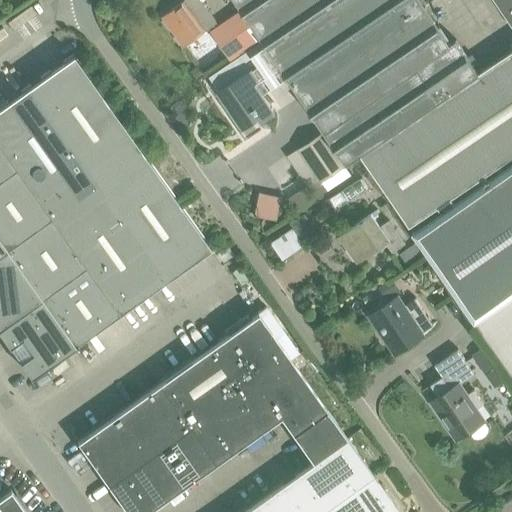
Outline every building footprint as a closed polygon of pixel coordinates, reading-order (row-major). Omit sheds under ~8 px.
[(185,0),(184,1),(161,18),(183,48),(213,26),(217,23),(200,0),(185,0)] [(236,0),(267,45),(288,77),(345,164),(359,154),(409,226),(438,206),(441,211),(454,202),(451,197),(511,155),(511,0),(498,0),(510,16),(511,19),(511,46),(476,72),(470,64),(455,42),(453,40),(449,42),(420,0),(236,0)] [(237,13),(211,31),(230,59),(256,41),(237,13)] [(258,66),(218,93),(242,127),(267,110),(271,115),(273,113),(261,95),(288,77),(267,45),(250,56),(258,66)] [(63,61),(25,89),(63,143),(94,186),(142,151),(73,54),(63,61)] [(205,75),(198,64),(190,70),(197,80),(205,75)] [(25,89),(0,106),(0,146),(15,168),(50,217),(58,211),(63,207),(94,186),(63,143),(25,89)] [(307,186),(288,198),(297,211),(351,175),(344,165),(343,166),(321,134),(298,150),(319,182),(309,189),(307,186)] [(0,178),(15,168),(0,146),(0,178)] [(142,151),(94,186),(162,282),(210,248),(142,151)] [(511,163),(412,233),(475,322),(509,298),(511,296),(511,163)] [(0,252),(45,220),(50,217),(15,168),(0,178),(0,252)] [(362,177),(329,199),(336,210),(369,188),(362,177)] [(58,211),(50,217),(63,236),(85,266),(119,314),(162,282),(94,186),(63,207),(58,211)] [(258,192),(253,216),(276,221),(281,197),(258,192)] [(371,214),(339,237),(357,264),(389,242),(396,251),(405,245),(403,241),(389,221),(380,227),(371,214)] [(305,215),(292,224),(301,237),(311,230),(312,225),(305,215)] [(45,220),(0,252),(0,325),(7,321),(41,297),(63,281),(85,266),(63,236),(50,217),(45,220)] [(407,263),(421,253),(414,243),(400,253),(407,263)] [(227,246),(216,253),(222,262),(233,254),(227,246)] [(63,281),(41,297),(58,321),(63,329),(75,345),(108,321),(119,314),(85,266),(63,281)] [(378,287),(386,299),(397,292),(388,279),(378,287)] [(374,299),(370,292),(362,298),(366,304),(374,299)] [(511,296),(509,298),(475,322),(511,374),(511,296)] [(7,321),(0,325),(0,334),(30,377),(63,353),(75,345),(63,329),(58,321),(41,297),(7,321)] [(397,299),(368,318),(370,321),(376,330),(379,329),(395,353),(422,335),(420,332),(426,328),(431,325),(433,324),(425,313),(415,298),(414,299),(409,302),(403,306),(397,299)] [(246,321),(158,383),(189,427),(215,463),(279,417),(292,434),(326,410),(262,321),(257,314),(246,321)] [(482,348),(472,355),(485,374),(495,367),(482,348)] [(442,376),(429,385),(433,391),(437,397),(430,402),(440,416),(442,415),(458,439),(469,431),(473,437),(474,438),(479,438),(482,438),(485,435),(487,433),(488,428),(487,427),(484,422),(485,421),(477,408),(484,403),(474,389),(467,394),(459,383),(465,379),(471,375),(474,373),(457,349),(434,365),(442,376)] [(158,383),(76,442),(107,485),(140,461),(156,450),(189,427),(158,383)] [(326,410),(292,434),(312,463),(346,439),(326,410)] [(156,450),(140,461),(166,498),(215,463),(189,427),(156,450)] [(311,463),(280,485),(298,511),(319,511),(371,475),(346,439),(312,463),(311,463)] [(140,461),(107,485),(126,511),(145,511),(166,498),(140,461)] [(371,475),(319,511),(397,511),(371,475)] [(298,511),(280,485),(241,511),(298,511)] [(25,511),(10,490),(0,496),(0,511),(25,511)]
